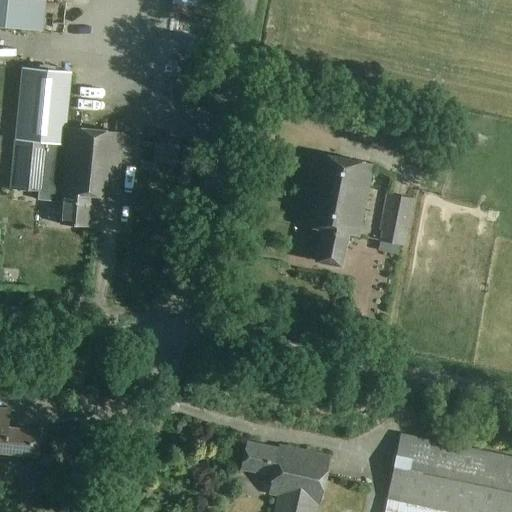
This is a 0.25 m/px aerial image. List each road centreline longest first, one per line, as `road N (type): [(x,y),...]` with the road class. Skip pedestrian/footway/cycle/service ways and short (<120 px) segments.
road 1 (track): [(511,402),(175,327)]
road 2 (unclassified): [(175,327),(246,0)]
road 3 (unclassified): [(111,511),(175,327)]
road 4 (unclassified): [(175,327),(0,312)]
